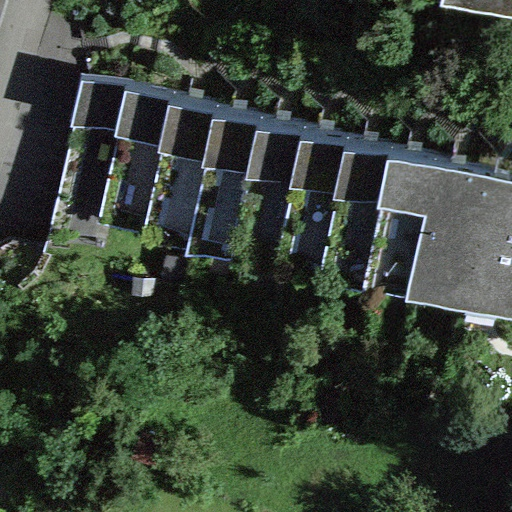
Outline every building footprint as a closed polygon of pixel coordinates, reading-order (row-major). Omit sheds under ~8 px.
[(117,222),(147,86),(91,73),(54,242),(110,255),(117,222)] [(158,231),(188,94),(147,86),(117,222),(158,231)] [(196,240),(224,101),(188,94),(158,231),(196,240)] [(196,240),(240,248),(269,111),(224,101),(196,240)] [(240,248),(282,257),(313,121),(269,111),(240,248)] [(282,257),(326,267),(357,131),(313,121),(282,257)] [(326,267),(374,278),(405,142),(357,131),(326,267)] [(511,309),(511,166),(405,142),(374,278),(511,309)]
